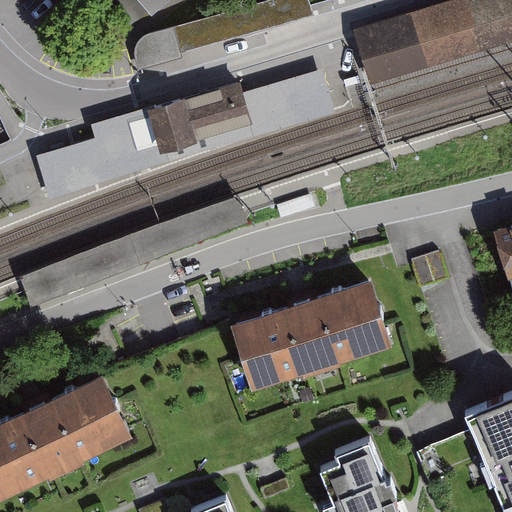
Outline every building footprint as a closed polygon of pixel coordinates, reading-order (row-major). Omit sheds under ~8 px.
[(141,0),(152,13),(166,0),(141,0)] [(310,0),(263,0),(153,31),(161,59),(315,15),(310,0)] [(511,27),(511,0),(493,0),(368,38),(377,68),(511,27)] [(167,145),(156,108),(94,126),(97,135),(38,152),(52,197),(337,112),(324,67),(243,91),(252,120),(167,145)] [(240,82),(156,108),(167,145),(252,120),(243,91),(240,82)] [(511,218),(494,224),(507,265),(511,263),(511,218)] [(441,249),(413,258),(422,287),(450,278),(441,249)] [(373,277),(239,318),(256,373),(390,331),(373,277)] [(99,371),(0,416),(0,483),(124,427),(99,371)] [(511,511),(511,393),(470,411),(508,511),(511,511)] [(343,453),(323,460),(343,511),(403,511),(371,432),(340,444),(343,453)] [(199,511),(235,511),(228,493),(197,505),(199,511)]
